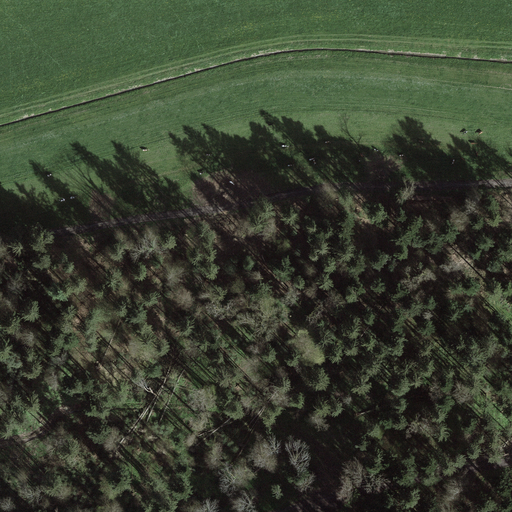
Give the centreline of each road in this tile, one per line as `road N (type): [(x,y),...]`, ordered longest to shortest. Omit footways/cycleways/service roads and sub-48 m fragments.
road 1 (track): [(0,244),(151,210),(511,186)]
road 2 (track): [(511,459),(280,511)]
